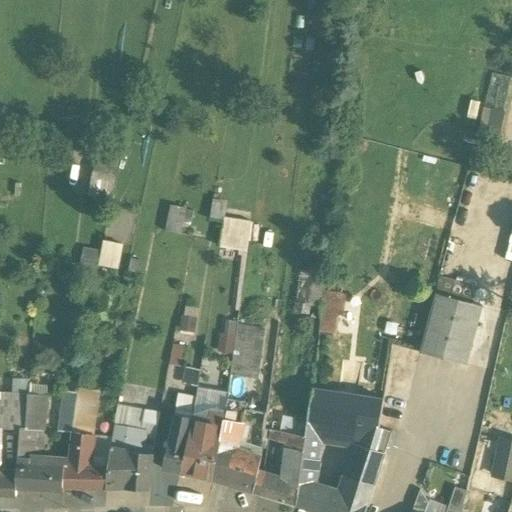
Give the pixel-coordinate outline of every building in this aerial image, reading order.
[(511,77),(495,72),(478,128),(496,134),(511,81),(511,77)] [(101,152),(90,199),(108,203),(120,157),(101,152)] [(211,218),(223,221),(223,216),(226,203),(214,200),(211,218)] [(187,207),(170,204),(165,231),(181,235),(187,207)] [(250,221),(223,216),(223,221),(219,246),(246,251),(250,221)] [(123,245),(103,241),(101,253),(98,265),(118,269),(123,245)] [(98,265),(101,253),(84,249),(81,264),(98,267),(98,265)] [(310,304),(323,306),(325,292),(327,272),(301,269),(295,312),(308,314),(310,304)] [(470,286),(454,281),(450,296),(466,300),(470,286)] [(350,295),(325,292),(323,306),(320,333),(339,335),(342,311),(347,312),(350,295)] [(450,296),(435,292),(420,351),(465,363),(481,304),(466,300),(450,296)] [(195,309),(186,308),(185,316),(194,317),(195,309)] [(185,316),(183,315),(181,328),(193,330),(195,317),(194,317),(185,316)] [(222,335),(220,352),(233,354),(237,326),(237,324),(228,322),(226,335),(222,335)] [(233,354),(230,374),(259,377),(266,329),(237,326),(233,354)] [(184,347),(173,345),(170,365),(180,367),(184,347)] [(201,371),(186,368),(184,383),(198,386),(201,371)] [(31,373),(15,372),(12,394),(29,395),(31,373)] [(356,395),(313,387),(307,423),(306,428),(322,431),(323,424),(360,430),(378,433),(379,428),(383,399),(356,395)] [(64,388),(59,430),(72,432),(77,390),(64,388)] [(100,393),(77,390),(72,432),(87,434),(89,427),(95,428),(100,393)] [(12,394),(0,393),(0,428),(18,430),(19,430),(27,430),(29,395),(12,394)] [(196,396),(178,393),(174,412),(193,416),(196,396)] [(42,396),(29,395),(27,430),(28,430),(39,430),(42,396)] [(226,406),(225,410),(223,421),(241,425),(263,429),(265,413),(254,411),(226,406)] [(118,415),(116,415),(114,425),(142,429),(141,435),(157,438),(161,414),(120,407),(118,415)] [(215,408),(200,418),(193,416),(187,446),(185,446),(179,472),(213,479),(223,421),(225,410),(215,408)] [(174,412),(162,468),(179,472),(185,446),(187,446),(193,416),(174,412)] [(223,421),(213,479),(227,483),(236,448),(241,425),(223,421)] [(114,425),(108,468),(106,488),(125,488),(127,469),(119,468),(123,450),(139,452),(141,435),(142,429),(114,425)] [(263,429),(241,425),(236,448),(261,455),(263,448),(262,435),(263,429)] [(314,487),(322,431),(306,428),(305,437),(303,450),(294,504),(309,509),(314,487)] [(391,432),(379,428),(378,433),(375,449),(385,452),(391,432)] [(39,430),(28,430),(27,430),(19,430),(18,459),(29,460),(29,463),(37,463),(39,430)] [(57,450),(69,452),(70,447),(72,432),(59,430),(57,450)] [(378,433),(360,430),(347,476),(375,484),(385,452),(375,449),(378,433)] [(87,434),(72,432),(70,447),(91,450),(93,435),(87,434)] [(286,442),(288,434),(276,433),(274,440),(286,442)] [(286,442),(286,447),(303,450),(305,437),(288,434),(286,442)] [(511,439),(502,437),(492,476),(511,480),(511,439)] [(91,450),(70,447),(69,452),(68,465),(64,465),(63,488),(95,489),(106,488),(108,468),(97,466),(89,465),(90,459),(91,450)] [(281,480),(258,473),(254,491),(268,496),(294,504),(303,450),(286,447),(281,480)] [(261,455),(236,448),(227,483),(254,491),(258,473),(261,455)] [(139,452),(123,450),(119,468),(127,469),(125,488),(150,490),(152,453),(139,452)] [(29,463),(29,460),(18,459),(17,478),(17,488),(62,493),(63,488),(64,465),(37,463),(29,463)] [(341,497),(314,487),(309,509),(319,511),(366,511),(375,484),(347,476),(341,497)] [(17,478),(0,477),(0,496),(16,497),(17,488),(17,478)]
